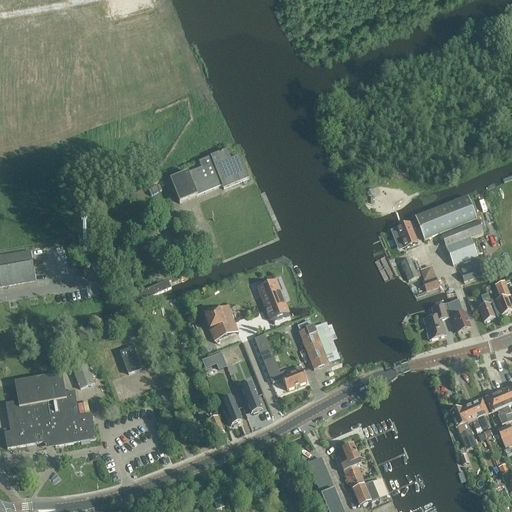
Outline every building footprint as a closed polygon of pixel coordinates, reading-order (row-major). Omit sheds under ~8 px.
[(199,163),(201,169),(170,182),(180,205),(222,187),(223,191),(249,180),(240,158),(231,161),(227,151),(199,163)] [(477,222),(468,199),(415,219),(424,242),(477,222)] [(408,222),(395,227),(405,250),(418,245),(408,222)] [(442,238),(453,267),(477,258),(470,240),(483,235),(479,224),(442,238)] [(207,252),(198,230),(172,240),(174,245),(175,245),(182,262),(207,252)] [(78,239),(79,245),(89,243),(88,237),(78,239)] [(42,248),(47,272),(71,267),(66,244),(42,248)] [(0,257),(0,288),(36,282),(31,252),(0,257)] [(408,283),(419,279),(411,261),(401,265),(408,283)] [(431,268),(420,272),(424,283),(422,283),(426,294),(439,289),(431,268)] [(483,277),(481,270),(462,276),(464,284),(483,277)] [(170,282),(135,297),(139,306),(174,291),(170,282)] [(262,298),(272,322),(291,314),(282,292),(280,293),(276,282),(266,286),(269,295),(262,298)] [(498,319),(502,317),(503,317),(511,313),(511,311),(507,299),(510,298),(509,294),(506,286),(505,284),(496,287),(501,301),(492,305),(498,319)] [(122,294),(124,301),(130,299),(127,292),(122,294)] [(480,311),(485,324),(495,320),(490,306),(492,306),(488,296),(482,299),(485,308),(480,311)] [(449,307),(453,318),(458,335),(471,330),(466,315),(464,316),(461,308),(456,310),(454,305),(449,307)] [(430,342),(446,338),(441,321),(453,318),(449,307),(448,306),(433,310),(435,319),(424,322),(430,342)] [(247,356),(245,350),(228,308),(203,318),(222,366),(247,356)] [(313,328),(299,334),(314,372),(328,366),(313,328)] [(135,355),(136,355),(133,349),(120,354),(122,360),(129,376),(141,371),(135,355)] [(73,372),(80,391),(95,386),(87,367),(73,372)] [(285,373),(276,377),(274,373),(264,377),(267,387),(283,381),(287,392),(307,384),(301,369),(292,372),(293,376),(287,379),(285,373)] [(4,434),(7,451),(45,444),(44,440),(53,439),(55,448),(96,441),(92,416),(79,418),(75,393),(65,394),(62,376),(15,384),(18,403),(6,405),(10,433),(4,434)] [(251,383),(240,388),(244,398),(251,416),(253,415),(253,416),(258,415),(258,413),(262,411),(255,394),(251,383)] [(496,395),(509,424),(511,422),(511,420),(510,415),(511,415),(508,407),(511,405),(511,404),(506,391),(496,395)] [(501,419),(503,426),(509,424),(496,395),(486,400),(492,414),(496,412),(500,419),(501,419)] [(233,399),(222,404),(231,428),(233,427),(233,428),(238,427),(238,425),(242,423),(237,409),(233,399)] [(471,406),(482,433),(489,430),(483,418),(488,416),(481,401),(471,406)] [(467,424),(472,422),(477,435),(482,433),(471,406),(461,410),(467,424)] [(462,427),(465,435),(464,435),(468,445),(475,442),(467,424),(461,410),(461,409),(450,414),(456,429),(462,427)] [(224,436),(217,421),(208,425),(215,440),(224,436)] [(511,447),(511,433),(509,427),(497,432),(502,441),(501,442),(505,451),(511,447)] [(373,483),(365,486),(358,468),(359,468),(357,463),(359,462),(354,446),(342,451),(347,464),(341,468),(352,493),(353,493),(360,509),(380,501),(373,483)] [(466,456),(459,458),(462,467),(469,465),(466,456)] [(308,465),(327,511),(342,511),(321,460),(308,465)] [(499,468),(502,476),(508,473),(505,466),(499,468)]
